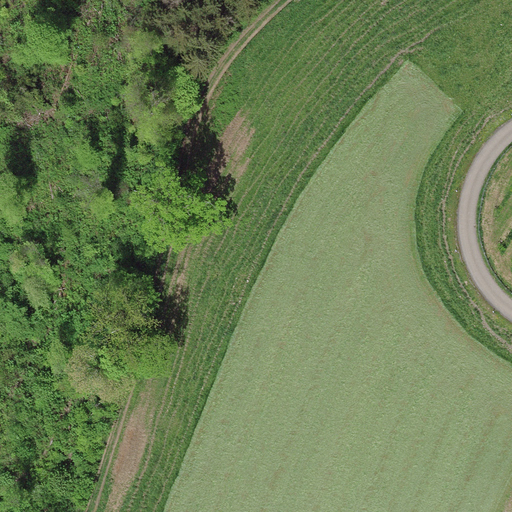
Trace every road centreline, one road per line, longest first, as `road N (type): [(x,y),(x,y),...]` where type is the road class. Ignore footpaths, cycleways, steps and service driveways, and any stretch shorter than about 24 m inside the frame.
road 1 (track): [(281,0),(237,46),(193,136),(152,323),(95,511)]
road 2 (unclassified): [(511,127),(476,175),(466,231),(485,285),(511,310)]
